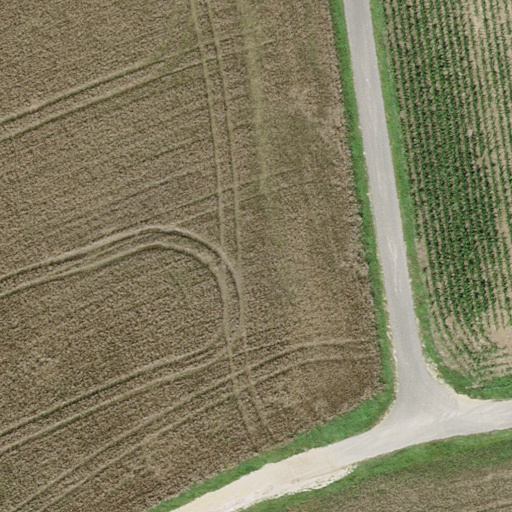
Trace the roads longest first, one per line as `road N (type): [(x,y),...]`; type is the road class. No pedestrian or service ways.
road 1 (track): [(360,0),(430,430)]
road 2 (track): [(212,511),(430,430)]
